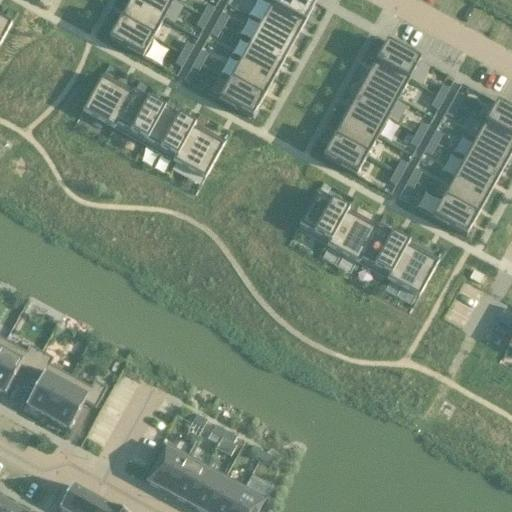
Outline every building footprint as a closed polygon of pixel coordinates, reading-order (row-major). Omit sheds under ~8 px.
[(163,21),(174,2),(169,0),(131,0),(130,3),(163,21)] [(274,0),(271,7),(304,25),(315,5),(305,0),(274,0)] [(153,40),(163,21),(130,3),(119,22),(153,40)] [(208,21),(214,11),(207,7),(201,17),(208,21)] [(294,44),(304,25),(271,7),(260,25),(294,44)] [(222,29),(228,19),(221,15),(215,25),(222,29)] [(203,32),(208,21),(201,17),(195,28),(203,32)] [(0,19),(0,46),(11,26),(0,19)] [(153,40),(119,22),(108,41),(142,60),(153,40)] [(217,40),(222,29),(215,25),(209,36),(217,40)] [(250,44),(284,63),(294,44),(260,25),(250,44)] [(239,63),(273,82),(284,63),(250,44),(239,63)] [(409,83),(420,63),(386,44),(375,64),(409,83)] [(180,55),(187,59),(193,49),(186,45),(180,55)] [(202,67),(207,56),(200,52),(194,63),(202,67)] [(182,70),(187,59),(180,55),(174,66),(182,70)] [(196,78),(202,67),(194,63),(189,74),(196,78)] [(263,101),(273,82),(239,63),(229,82),(263,101)] [(398,102),(409,83),(375,64),(364,83),(398,102)] [(103,77),(82,114),(114,132),(117,127),(116,127),(134,94),(103,77)] [(252,121),(263,101),(229,82),(218,102),(252,121)] [(364,83),(354,102),(388,120),(398,102),(364,83)] [(443,102),(449,91),(442,87),(436,98),(443,102)] [(134,94),(116,127),(117,127),(146,143),(164,110),(134,94)] [(450,105),(457,109),(463,99),(456,95),(450,105)] [(437,112),(443,102),(436,98),(430,108),(437,112)] [(388,120),(354,102),(343,121),(377,139),(388,120)] [(451,120),(457,109),(450,105),(444,116),(451,120)] [(511,139),(511,113),(496,105),(485,125),(511,139)] [(164,110),(146,143),(175,159),(176,160),(194,127),(164,110)] [(367,158),(377,139),(343,121),(333,140),(367,158)] [(415,135),(422,139),(428,129),(421,125),(415,135)] [(508,162),(511,155),(511,139),(485,125),(474,144),(508,162)] [(175,159),(173,164),(205,182),(225,144),(194,127),(176,160),(175,159)] [(429,143),(436,147),(442,137),(435,133),(429,143)] [(416,150),(422,139),(415,135),(409,146),(416,150)] [(367,158),(333,140),(322,159),(356,178),(367,158)] [(430,158),(436,147),(429,143),(423,154),(430,158)] [(498,181),(508,162),(474,144),(464,162),(498,181)] [(498,181),(464,162),(453,181),(487,200),(498,181)] [(394,173),(401,177),(407,167),(400,163),(394,173)] [(408,181),(415,185),(421,174),(414,170),(408,181)] [(396,188),(401,177),(394,173),(388,184),(396,188)] [(410,195),(415,185),(408,181),(402,192),(410,195)] [(477,219),(487,200),(453,181),(443,200),(477,219)] [(317,195),(299,227),(329,244),(330,245),(348,212),(317,195)] [(477,219),(443,200),(432,220),(466,239),(477,219)] [(329,244),(326,249),(358,266),(361,262),(360,261),(378,228),(348,212),(330,245),(329,244)] [(378,228),(360,261),(361,262),(389,277),(390,278),(408,245),(378,228)] [(389,277),(386,282),(419,300),(439,262),(408,245),(390,278),(389,277)] [(6,343),(0,353),(0,394),(4,397),(20,369),(30,375),(42,354),(30,348),(26,354),(6,343)] [(40,380),(25,408),(47,421),(70,378),(50,367),(53,361),(42,354),(30,375),(40,380)] [(70,378),(47,421),(69,433),(84,405),(95,411),(107,390),(94,383),(91,390),(70,378)] [(196,417),(192,424),(203,430),(207,423),(196,417)] [(215,428),(211,435),(222,441),(226,434),(215,428)] [(226,434),(222,441),(233,447),(237,439),(226,434)] [(167,446),(146,484),(167,496),(188,458),(167,446)] [(253,449),(249,456),(260,462),(264,455),(253,449)] [(264,455),(260,462),(270,467),(274,460),(264,455)] [(188,458),(167,496),(186,506),(207,468),(188,458)] [(207,468),(186,506),(196,511),(207,511),(226,479),(207,468)] [(226,479),(207,511),(231,511),(245,489),(226,479)] [(72,488),(59,511),(61,511),(108,511),(110,509),(72,488)] [(245,489),(231,511),(259,511),(265,501),(245,489)] [(0,501),(0,511),(6,511),(9,507),(0,501)]
